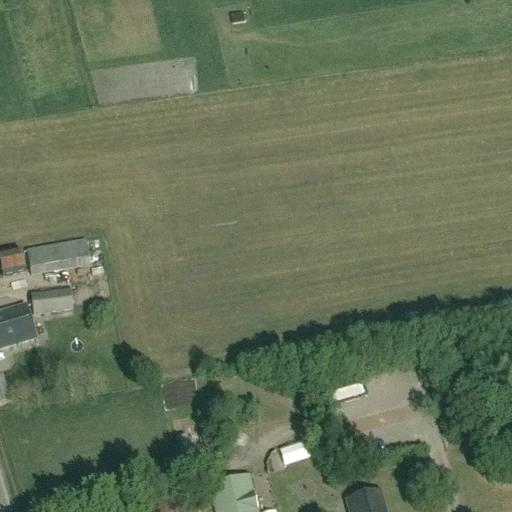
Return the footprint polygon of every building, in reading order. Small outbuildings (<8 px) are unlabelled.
[(30,277),(89,267),(85,242),(25,253),(30,277)] [(0,270),(2,280),(25,275),(21,255),(0,259),(0,270)] [(32,318),(72,312),(67,282),(40,286),(41,294),(29,296),(32,318)] [(0,313),(0,350),(34,341),(24,307),(0,313)] [(0,407),(10,405),(2,378),(0,378),(0,407)] [(206,445),(205,432),(186,433),(187,446),(206,445)] [(158,511),(182,511),(188,511),(212,505),(213,511),(255,511),(247,479),(207,488),(208,489),(156,502),(158,511)] [(383,511),(378,493),(347,502),(349,511),(383,511)]
